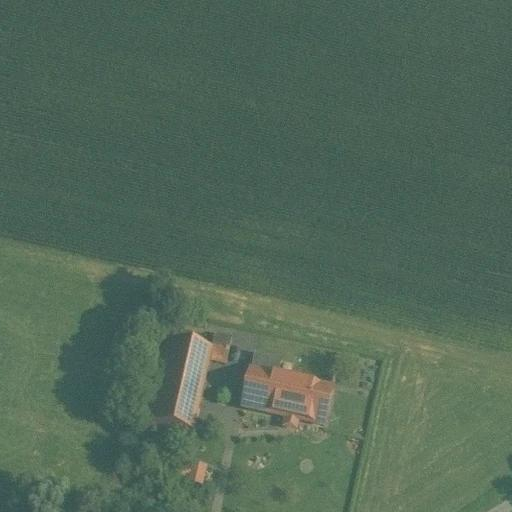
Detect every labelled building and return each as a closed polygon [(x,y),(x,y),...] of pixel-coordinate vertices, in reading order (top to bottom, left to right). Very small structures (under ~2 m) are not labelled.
[(231,340),(214,337),(211,350),(212,351),(209,363),(225,367),(231,340)] [(211,350),(157,338),(138,421),(193,434),(209,363),(212,351),(211,350)] [(280,362),(255,356),(254,356),(250,372),(242,409),(283,419),(285,421),(296,423),(299,422),(324,428),(332,390),(276,378),(280,362)] [(205,468),(192,465),(191,471),(188,484),(200,487),(205,468)] [(191,471),(176,467),(173,481),(188,484),(191,471)]
